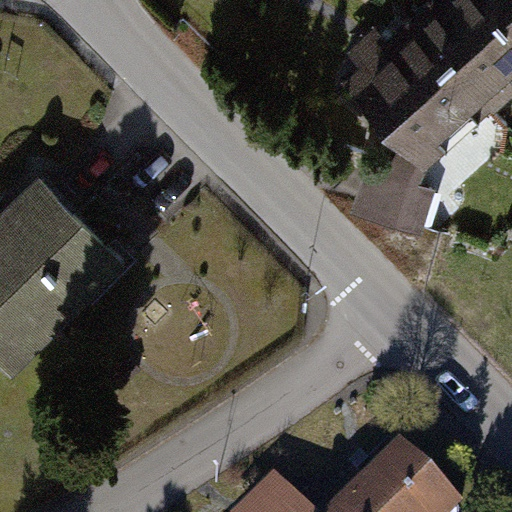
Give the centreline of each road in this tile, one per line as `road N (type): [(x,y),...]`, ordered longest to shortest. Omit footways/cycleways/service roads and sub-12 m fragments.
road 1 (residential): [(110,0),(401,327)]
road 2 (residential): [(401,327),(369,360),(98,511)]
road 3 (residential): [(401,327),(511,422)]
